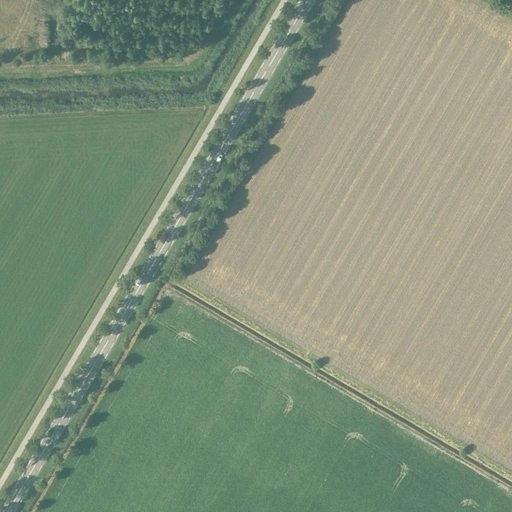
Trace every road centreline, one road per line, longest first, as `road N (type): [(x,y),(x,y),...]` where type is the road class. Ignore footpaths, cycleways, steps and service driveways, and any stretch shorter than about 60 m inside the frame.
road 1 (primary): [(7,511),(308,0)]
road 2 (track): [(228,0),(184,60),(0,69)]
road 3 (track): [(0,56),(102,45),(153,25),(168,0)]
